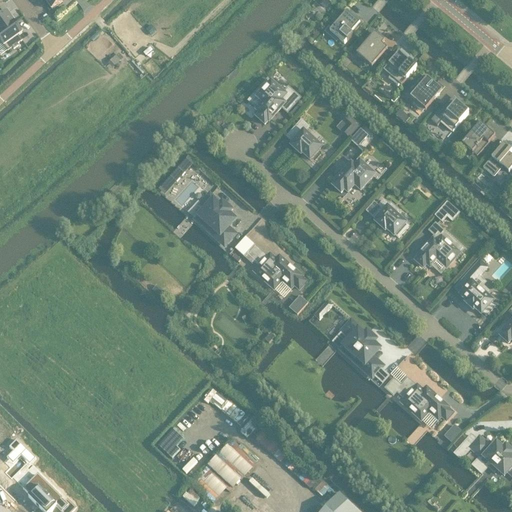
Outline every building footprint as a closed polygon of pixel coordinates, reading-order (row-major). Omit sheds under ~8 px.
[(44,0),(52,11),(63,3),(60,0),(44,0)] [(0,35),(15,24),(7,14),(4,16),(0,11),(0,10),(0,35)] [(362,22),(361,22),(348,12),(340,21),(332,30),(329,28),(324,33),(336,44),(339,41),(345,46),(350,40),(362,26),(360,25),(362,22)] [(22,34),(15,24),(0,35),(0,41),(8,52),(13,49),(14,51),(19,47),(18,45),(23,42),(19,36),(22,34)] [(384,55),(378,50),(385,43),(375,34),(371,39),(368,36),(356,50),(359,52),(356,55),(372,68),(384,55)] [(417,69),(406,60),(404,62),(397,56),(383,72),(390,78),(388,80),(398,88),(400,86),(401,87),(417,69)] [(424,77),(408,96),(411,99),(410,99),(425,112),(440,95),(442,92),(436,87),(424,77)] [(268,80),(247,102),(256,111),(255,113),(258,116),(255,119),(265,128),(268,125),(269,125),(282,111),(287,115),(301,100),(288,88),(284,93),(271,82),(271,83),(268,80)] [(469,115),(456,104),(453,108),(447,103),(431,122),(437,128),(442,122),(453,132),(452,133),(453,133),(469,115)] [(296,127),(287,137),(293,143),(292,143),(290,146),(291,147),(290,148),(301,158),(302,157),(310,163),(323,149),(305,132),(309,128),(302,121),(296,127)] [(494,139),(489,135),(491,133),(477,122),(470,130),(474,132),(462,146),(472,154),(475,150),(480,155),(494,139)] [(361,130),(350,142),(358,149),(368,137),(361,130)] [(511,169),(511,157),(509,155),(511,152),(504,145),(483,169),(494,178),(503,168),(509,174),(511,169)] [(331,188),(341,197),(345,193),(348,196),(355,189),(361,194),(376,177),(360,162),(355,167),(351,164),(333,183),(334,184),(331,188)] [(177,183),(185,174),(179,168),(171,177),(177,183)] [(204,188),(182,212),(193,221),(224,250),(238,235),(230,228),(237,221),(231,215),(234,212),(231,209),(224,203),(222,201),(221,203),(210,193),(204,188)] [(384,212),(374,203),(366,213),(374,220),(374,219),(376,220),(374,222),(375,222),(374,224),(385,234),(387,233),(394,239),(396,238),(398,241),(410,228),(407,226),(407,225),(397,216),(400,212),(391,204),(384,212)] [(460,215),(447,203),(446,205),(434,217),(442,224),(447,219),(452,224),(459,216),(460,215)] [(436,224),(428,232),(434,237),(416,257),(417,258),(414,261),(423,270),(426,266),(430,269),(437,262),(447,271),(465,251),(436,224)] [(294,288),(299,293),(308,283),(303,279),(304,278),(279,256),(276,260),(270,254),(267,257),(255,246),(244,258),(253,266),(254,264),(258,268),(253,273),(274,292),(282,284),(291,292),(294,288)] [(489,269),(480,261),(478,264),(454,290),(460,295),(458,297),(465,303),(464,304),(466,307),(465,308),(450,294),(449,295),(445,299),(439,306),(471,336),(473,337),(484,325),(477,319),(470,313),(471,311),(473,313),(475,311),(479,316),(482,318),(483,316),(486,318),(496,307),(493,305),(494,303),(487,297),(490,293),(483,287),(486,284),(481,278),(489,269)] [(289,309),(297,317),(308,305),(300,297),(289,309)] [(328,301),(314,316),(320,321),(333,306),(328,301)] [(511,309),(508,314),(511,316),(511,320),(501,334),(502,335),(499,338),(508,347),(511,343),(511,309)] [(338,351),(372,382),(374,379),(382,371),(385,367),(375,358),(382,350),(375,344),(378,341),(376,340),(377,338),(370,332),(369,333),(367,331),(365,333),(351,320),(339,333),(347,341),(338,351)] [(401,386),(394,379),(384,390),(393,398),(397,394),(403,400),(400,404),(421,423),(429,414),(438,423),(441,419),(446,424),(454,415),(450,411),(449,410),(450,409),(450,408),(426,387),(423,391),(417,385),(416,386),(407,379),(401,386)] [(455,426),(445,437),(452,443),(462,432),(455,426)] [(453,455),(461,462),(471,451),(480,460),(482,459),(490,466),(488,469),(494,475),(496,472),(504,479),(508,476),(511,479),(511,456),(511,457),(511,456),(511,451),(505,446),(503,449),(496,443),(491,448),(491,447),(479,437),(476,440),(471,435),(453,455)] [(51,511),(59,504),(39,486),(30,496),(46,511),(51,511)] [(357,511),(339,495),(323,511),(357,511)]
